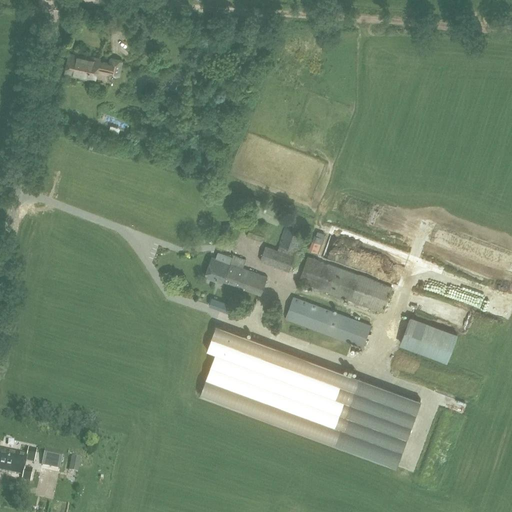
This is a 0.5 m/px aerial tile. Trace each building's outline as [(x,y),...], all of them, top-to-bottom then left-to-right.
[(151,32),(151,30),(163,31),(164,24),(141,21),(140,28),(146,29),(146,31),(151,32)] [(97,70),(107,72),(109,62),(100,60),(84,57),(84,56),(69,53),(65,71),(79,74),(78,77),(95,81),(97,70)] [(109,62),(107,72),(119,75),(122,61),(110,58),(109,62)] [(248,214),(278,225),(284,209),(254,198),(248,214)] [(260,260),(289,271),(297,250),(300,251),(306,234),(285,227),(277,249),(266,245),(260,260)] [(314,238),(312,247),(320,249),(322,239),(314,238)] [(213,277),(237,286),(243,268),(243,267),(246,260),(233,255),(230,263),(219,259),(212,256),(205,274),(213,277)] [(299,280),(383,311),(392,287),(308,256),(299,280)] [(237,286),(261,295),(267,276),(243,268),(237,286)] [(285,317),(363,346),(371,325),(293,296),(285,317)] [(221,301),(219,307),(225,310),(228,303),(221,301)] [(447,362),(458,333),(412,316),(401,345),(447,362)] [(207,349),(215,352),(200,394),(335,444),(360,377),(216,323),(207,349)] [(346,437),(341,445),(350,451),(355,443),(346,437)] [(0,470),(23,475),(28,454),(0,447),(0,470)] [(28,454),(26,461),(34,463),(37,449),(29,447),(28,454)] [(41,468),(59,472),(63,454),(45,450),(41,468)] [(69,471),(78,473),(79,465),(70,464),(69,471)] [(23,475),(22,481),(29,482),(32,469),(25,467),(23,475)]
